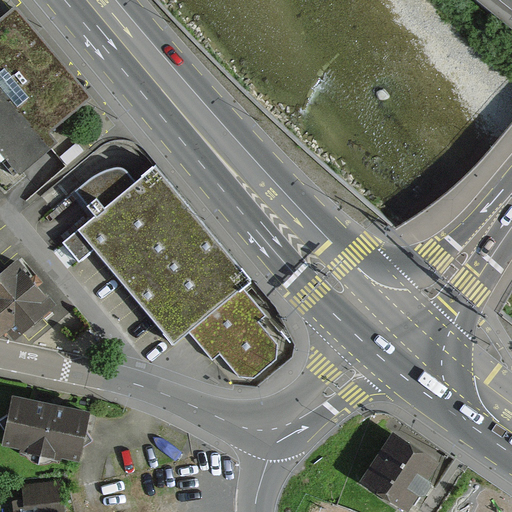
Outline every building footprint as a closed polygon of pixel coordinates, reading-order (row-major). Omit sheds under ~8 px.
[(45,58),(10,17),(0,25),(0,162),(14,179),(46,152),(36,140),(82,102),(45,58)] [(267,359),(271,344),(251,320),(257,315),(232,286),(242,278),(149,167),(56,244),(72,263),(88,250),(165,342),(180,330),(205,359),(211,354),(229,376),(247,375),(267,359)] [(19,262),(0,276),(0,333),(15,322),(23,331),(54,307),(19,262)] [(86,412),(13,397),(3,445),(76,460),(86,412)] [(437,461),(392,432),(360,482),(405,511),(437,461)] [(58,511),(57,488),(14,491),(15,511),(58,511)]
